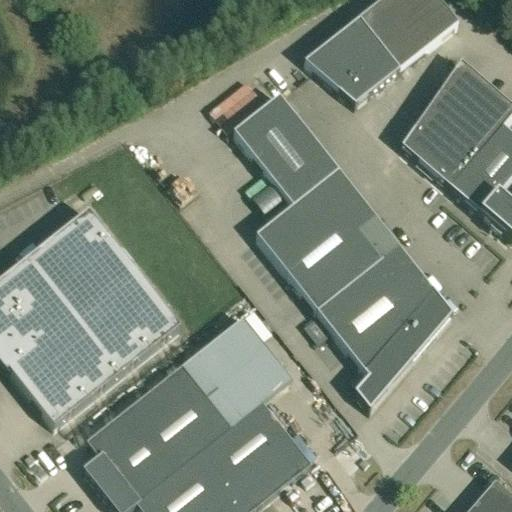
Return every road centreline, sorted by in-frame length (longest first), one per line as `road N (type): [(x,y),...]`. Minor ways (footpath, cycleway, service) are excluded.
road 1 (unknown): [(511,344),(301,103)]
road 2 (unclassified): [(511,355),(379,511)]
